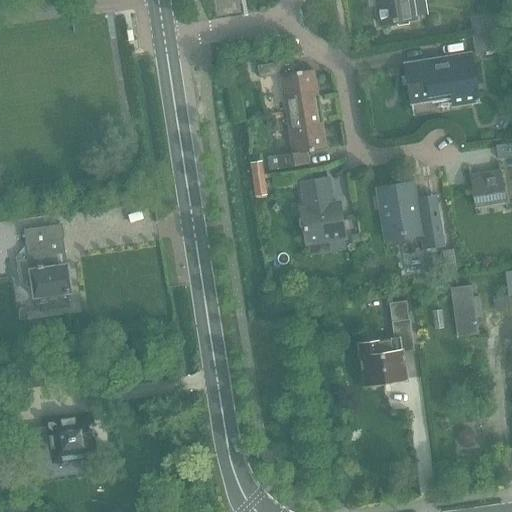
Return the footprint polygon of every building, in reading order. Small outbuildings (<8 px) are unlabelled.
[(375,0),(379,23),(411,18),(407,0),(375,0)] [(470,17),(473,32),(476,53),(502,49),(496,13),(470,17)] [(405,64),(412,103),(432,99),(431,95),(451,91),(453,104),(478,100),(470,53),(405,64)] [(280,75),(286,114),(316,109),(313,87),(316,86),(313,69),(295,72),(293,60),(258,65),(260,78),(280,75)] [(292,153),(267,156),(269,169),(309,163),(307,151),(326,148),(323,130),(320,130),(316,109),(286,114),(292,153)] [(511,141),(495,143),(497,156),(511,153),(511,141)] [(249,163),(254,197),(266,195),(264,177),(261,161),(249,163)] [(471,182),(474,208),(505,203),(501,171),(499,172),(470,176),(471,182)] [(302,209),(308,243),(344,237),(339,203),(332,205),(328,179),(302,183),(306,208),(302,209)] [(379,190),(385,238),(416,234),(418,251),(441,248),(434,202),(414,205),(411,185),(379,190)] [(54,251),(66,250),(64,237),(65,237),(63,223),(24,228),(28,254),(16,255),(20,282),(32,281),(34,297),(38,296),(40,310),(70,305),(68,292),(72,291),(68,263),(56,265),(54,251)] [(359,233),(351,234),(352,245),(361,244),(359,233)] [(451,251),(441,252),(444,268),(453,267),(451,251)] [(506,296),(506,297),(511,296),(511,271),(503,273),(506,296)] [(451,288),(457,337),(478,334),(471,285),(451,288)] [(506,297),(506,296),(493,298),(494,310),(509,307),(508,297),(506,297)] [(362,345),(359,348),(361,357),(364,359),(368,384),(385,381),(406,378),(402,351),(415,349),(410,319),(408,319),(406,300),(389,303),(391,322),(392,321),(395,338),(361,344),(362,345)] [(33,357),(10,360),(12,371),(35,368),(33,357)] [(12,371),(14,390),(44,386),(42,367),(35,368),(12,371)] [(12,393),(0,394),(0,408),(14,407),(12,393)] [(45,426),(27,429),(32,462),(55,458),(60,458),(63,460),(72,459),(74,456),(90,453),(87,436),(94,435),(91,414),(64,418),(63,415),(43,418),(45,426)]
